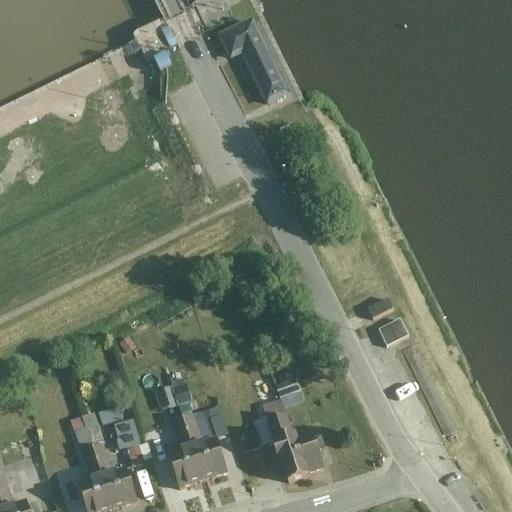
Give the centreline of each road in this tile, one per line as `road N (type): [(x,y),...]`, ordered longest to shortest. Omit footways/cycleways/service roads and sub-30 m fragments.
road 1 (unclassified): [(169,0),(415,474)]
road 2 (residential): [(291,511),(415,474)]
